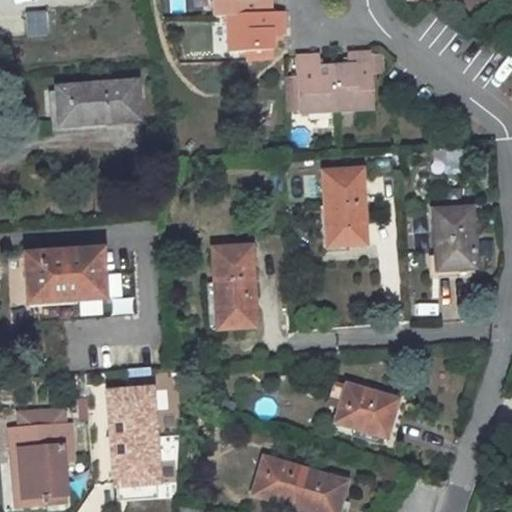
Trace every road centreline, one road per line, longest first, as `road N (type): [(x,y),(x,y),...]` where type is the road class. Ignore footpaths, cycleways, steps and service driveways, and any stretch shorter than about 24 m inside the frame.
road 1 (residential): [(368,0),(368,10),(506,126),(511,205)]
road 2 (residential): [(511,308),(451,511)]
road 3 (unknown): [(313,349),(503,337)]
